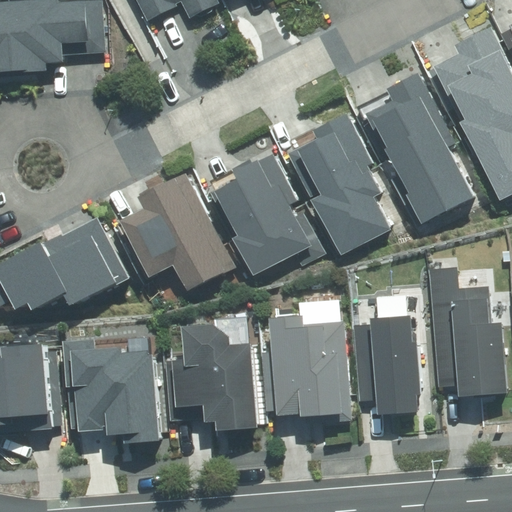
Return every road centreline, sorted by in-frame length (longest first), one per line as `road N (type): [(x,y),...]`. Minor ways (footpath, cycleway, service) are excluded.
road 1 (residential): [(96,163),(332,44),(387,0)]
road 2 (residential): [(511,497),(324,511)]
road 3 (residential): [(96,163),(46,202),(12,191),(0,168)]
